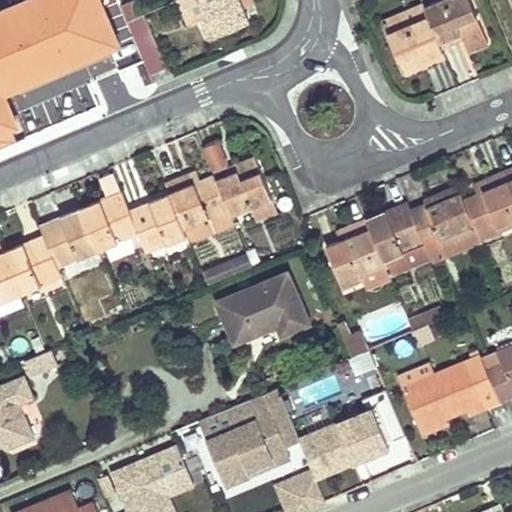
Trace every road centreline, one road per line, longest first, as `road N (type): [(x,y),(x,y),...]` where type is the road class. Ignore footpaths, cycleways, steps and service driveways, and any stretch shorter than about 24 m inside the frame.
road 1 (residential): [(281,64),(0,179)]
road 2 (unknown): [(0,491),(205,401)]
road 3 (residential): [(511,439),(327,511)]
road 4 (residential): [(292,78),(280,107),(293,143),(326,157),(347,152),(369,129)]
road 5 (residential): [(511,99),(445,125),(369,129)]
road 6 (residential): [(369,129),(372,97),(348,69),(328,63),(292,78)]
